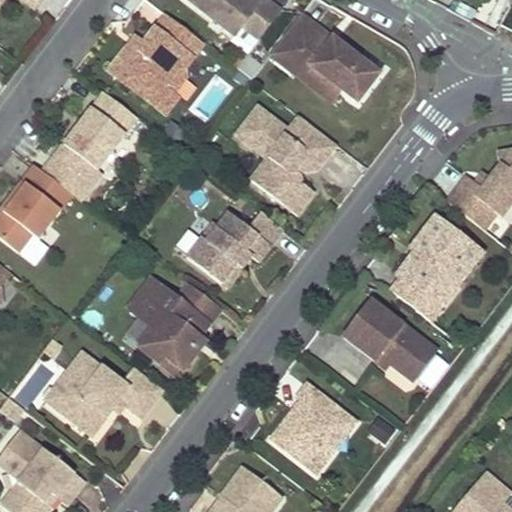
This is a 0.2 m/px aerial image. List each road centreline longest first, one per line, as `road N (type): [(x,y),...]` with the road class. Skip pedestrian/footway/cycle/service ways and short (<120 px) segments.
road 1 (residential): [(132,511),(425,120),(461,100)]
road 2 (residential): [(0,126),(97,0)]
road 3 (residential): [(381,0),(433,34),(461,100)]
